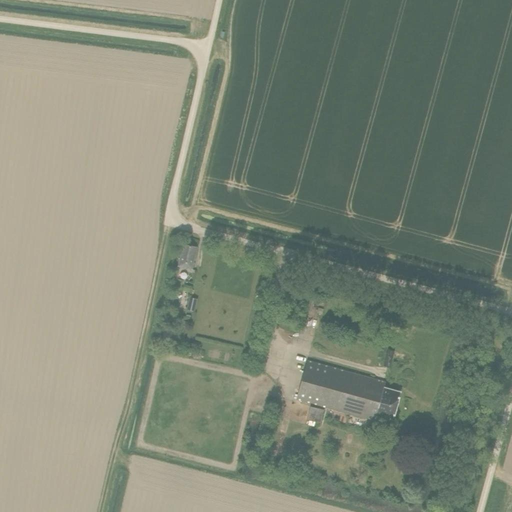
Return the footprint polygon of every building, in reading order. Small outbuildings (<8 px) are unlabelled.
[(197,247),(183,244),(178,266),(192,270),(197,247)] [(186,310),(194,312),(197,300),(189,298),(186,310)] [(169,345),(172,330),(164,328),(161,343),(169,345)] [(383,366),(390,368),(394,352),(388,350),(383,366)] [(383,417),(393,419),(401,391),(384,386),(385,381),(308,360),(303,376),(296,399),(375,420),(375,421),(381,423),(383,417)] [(306,420),(320,423),(324,410),(310,406),(306,420)]
